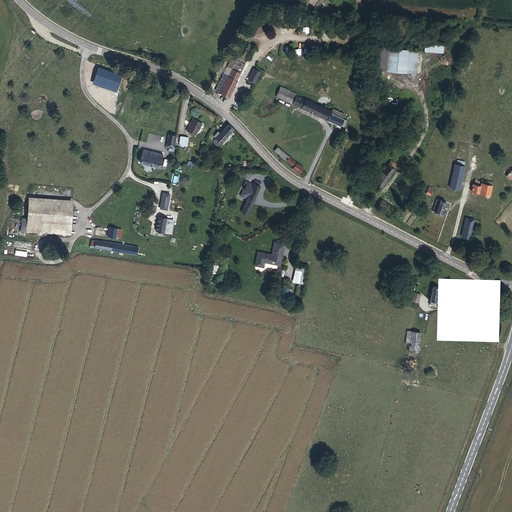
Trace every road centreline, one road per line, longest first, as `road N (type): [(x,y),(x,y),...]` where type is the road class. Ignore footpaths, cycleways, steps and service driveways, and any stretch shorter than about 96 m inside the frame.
road 1 (tertiary): [(511,293),(302,186),(205,98),(156,69),(54,29),(18,0)]
road 2 (tertiary): [(450,511),(511,344)]
